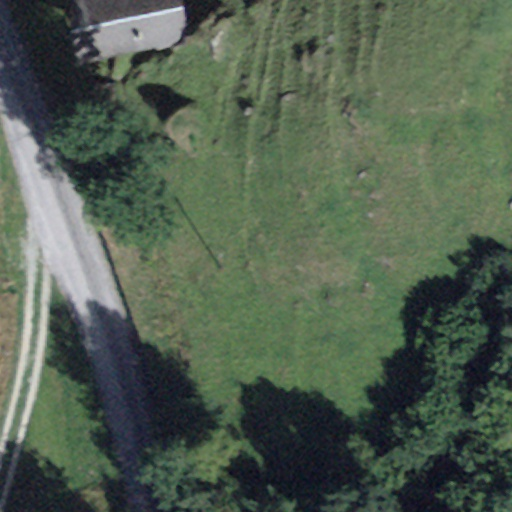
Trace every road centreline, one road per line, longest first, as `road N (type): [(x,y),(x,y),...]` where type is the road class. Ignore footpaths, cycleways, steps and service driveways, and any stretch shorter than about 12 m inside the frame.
road 1 (unclassified): [(0,38),(117,366),(148,511)]
road 2 (track): [(68,229),(40,243),(27,366),(0,464)]
